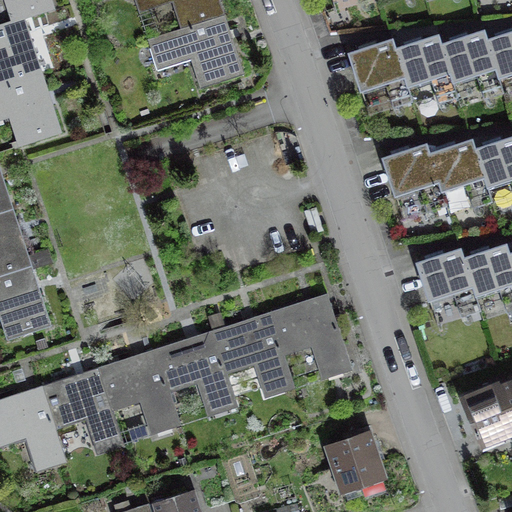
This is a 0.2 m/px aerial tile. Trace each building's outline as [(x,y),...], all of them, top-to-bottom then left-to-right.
[(55,12),(51,0),(7,0),(15,24),(28,20),(55,12)] [(224,0),(142,0),(146,10),(176,0),(181,0),(190,27),(229,14),(224,0)] [(248,72),(229,14),(190,27),(154,39),(164,70),(197,59),(206,85),(248,72)] [(46,77),(28,20),(15,24),(0,28),(0,84),(2,91),(46,77)] [(448,78),(451,86),(495,72),(486,45),(484,36),(439,50),(448,78)] [(495,72),(499,84),(511,79),(511,36),(486,45),(495,72)] [(402,81),(406,92),(448,78),(439,50),(436,41),(394,55),(402,81)] [(390,44),(348,58),(360,95),(402,81),(394,55),(390,44)] [(63,133),(46,77),(2,91),(0,91),(0,119),(10,116),(20,147),(63,133)] [(487,181),(490,190),(511,182),(511,141),(478,152),(487,181)] [(437,184),(441,196),(487,181),(478,152),(474,142),(428,157),(437,184)] [(426,148),(383,162),(394,198),(437,184),(428,157),(426,148)] [(0,214),(17,210),(0,158),(0,214)] [(319,208),(307,211),(313,234),(325,231),(319,208)] [(0,277),(35,267),(17,210),(0,214),(0,277)] [(472,290),(475,299),(511,287),(511,268),(509,259),(505,247),(463,262),(472,290)] [(460,254),(418,267),(430,303),(472,290),(463,262),(460,254)] [(35,267),(0,277),(0,308),(0,309),(10,338),(54,324),(35,267)] [(275,312),(289,355),(316,346),(327,378),(359,367),(334,292),(275,312)] [(216,331),(230,374),(259,365),(270,398),(300,388),(289,355),(275,312),(216,331)] [(160,349),(174,391),(201,382),(212,416),(241,407),(230,374),(216,331),(160,349)] [(102,368),(116,410),(145,400),(156,434),(185,425),(174,391),(160,349),(102,368)] [(46,387),(60,429),(90,419),(101,454),(127,446),(116,410),(102,368),(46,387)] [(494,382),(455,397),(475,450),(511,435),(511,378),(495,385),(494,382)] [(60,429),(46,387),(0,401),(0,443),(1,448),(29,439),(40,473),(71,463),(60,429)] [(377,430),(332,445),(347,492),(393,476),(377,430)] [(249,456),(226,464),(240,504),(264,496),(249,456)] [(200,472),(213,508),(230,502),(217,466),(200,472)] [(209,511),(201,488),(130,511),(209,511)]
